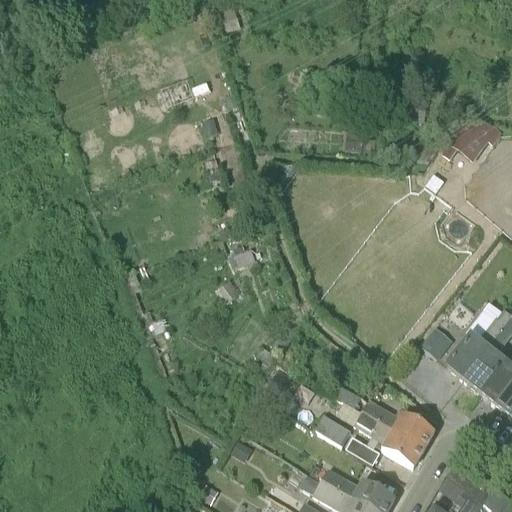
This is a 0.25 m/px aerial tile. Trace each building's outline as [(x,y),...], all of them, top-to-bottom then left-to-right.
[(217,14),(207,18),(215,41),(225,37),(217,14)] [(395,123),(421,128),(425,108),(399,103),(395,123)] [(200,128),(205,143),(217,139),(212,123),(200,128)] [(492,149),(501,136),(497,133),(463,124),(438,158),(447,165),(455,154),(473,167),(488,146),(492,149)] [(344,156),(361,157),(363,130),(346,129),(344,156)] [(275,202),(295,175),(292,170),(269,170),(263,177),(271,201),(275,202)] [(228,233),(217,237),(220,245),(231,241),(228,233)] [(234,261),(238,274),(255,268),(250,255),(244,257),(234,261)] [(135,280),(134,277),(123,281),(123,279),(117,281),(158,389),(168,385),(151,341),(156,339),(148,315),(141,318),(128,283),(135,280)] [(227,286),(215,296),(226,310),(239,300),(227,286)] [(462,385),(511,323),(503,316),(496,324),(495,324),(477,347),(469,341),(445,372),(462,385)] [(478,398),(502,368),(493,361),(511,337),(511,323),(462,385),(478,398)] [(267,377),(294,337),(286,331),(269,356),(260,351),(254,360),(264,366),(259,372),(267,377)] [(437,365),(451,346),(434,333),(420,352),(437,365)] [(494,410),(511,387),(511,368),(509,373),(502,368),(478,398),(494,410)] [(291,382),(276,373),(267,389),(281,397),(291,382)] [(375,393),(380,397),(386,389),(380,385),(375,393)] [(511,387),(494,410),(511,423),(511,421),(511,387)] [(353,414),(360,403),(339,390),(332,401),(353,414)] [(367,405),(366,406),(359,418),(422,455),(433,437),(400,418),(397,423),(367,405)] [(422,455),(359,418),(353,429),(385,448),(381,455),(412,473),(422,455)] [(341,452),(350,437),(323,421),(314,436),(341,452)] [(344,455),(372,471),(379,459),(351,443),(344,455)] [(244,466),(251,455),(237,446),(230,458),(244,466)] [(482,511),(493,491),(458,465),(447,481),(463,493),(457,500),(465,505),(460,511),(482,511)] [(319,487),(361,511),(388,511),(393,505),(360,486),(357,492),(327,474),(319,487)] [(361,511),(319,487),(306,479),(299,491),(334,511),(361,511)] [(210,510),(217,497),(206,490),(198,503),(210,510)] [(511,511),(511,504),(493,491),(482,511),(511,511)]
